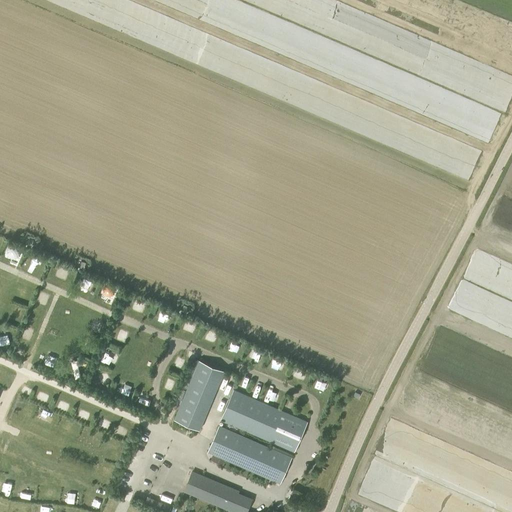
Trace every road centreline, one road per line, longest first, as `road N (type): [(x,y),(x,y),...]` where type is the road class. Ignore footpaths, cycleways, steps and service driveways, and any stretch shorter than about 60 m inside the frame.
road 1 (unclassified): [(330,511),(511,135)]
road 2 (unknown): [(511,70),(344,0)]
